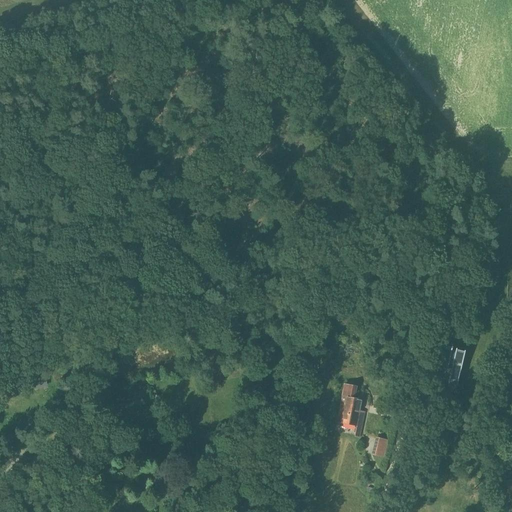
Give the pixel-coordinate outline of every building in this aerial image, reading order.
[(339,310),(343,326),(354,324),(350,308),(339,310)] [(450,363),(453,364),(450,378),(459,381),(466,350),(465,350),(465,351),(458,349),(458,348),(457,348),(458,345),(443,343),(442,343),(440,368),(441,369),(441,366),(448,367),(447,368),(448,369),(450,363)] [(315,371),(310,372),(310,370),(299,373),(303,385),(318,380),(315,371)] [(14,385),(3,387),(6,398),(17,395),(47,388),(46,386),(45,381),(44,378),(14,385)] [(137,400),(150,397),(147,384),(135,387),(137,400)] [(355,398),(357,387),(344,384),(337,422),(362,427),(365,412),(360,411),(362,400),(355,398)] [(300,402),(304,389),(296,387),(293,399),(300,402)] [(456,398),(437,394),(436,402),(454,406),(456,398)] [(23,456),(26,469),(47,465),(44,451),(23,456)] [(511,484),(511,480),(503,482),(504,490),(502,491),(505,503),(511,500),(511,484)]
